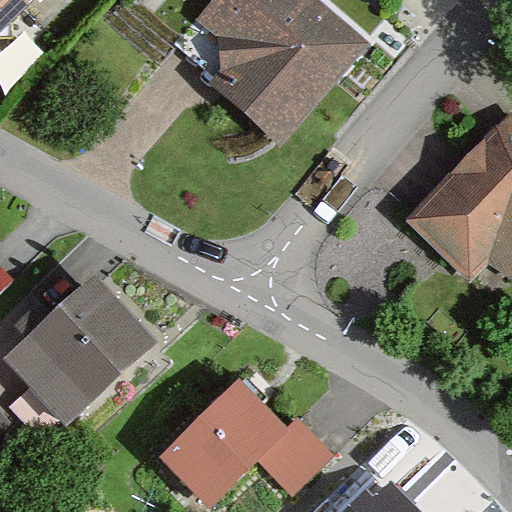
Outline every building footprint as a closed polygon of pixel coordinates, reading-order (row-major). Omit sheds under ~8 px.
[(0,0),(0,20),(16,5),(10,0),(0,0)] [(348,49),(291,0),(225,0),(208,21),(239,48),(241,66),(220,90),(273,137),(348,49)] [(511,138),(495,139),(413,225),(452,262),(466,248),(479,260),(511,259),(511,138)] [(81,404),(83,406),(142,351),(88,292),(47,330),(36,317),(17,334),(31,349),(9,369),(34,396),(18,410),(22,415),(8,428),(6,426),(0,431),(0,459),(12,472),(46,442),(42,437),(59,425),(81,404)] [(279,436),(265,421),(234,390),(167,457),(212,503),(254,462),(271,480),(309,442),(291,424),(279,436)] [(289,498),(327,461),(309,442),(271,480),(289,498)] [(367,511),(366,511),(360,505),(352,511),(409,511),(415,507),(394,486),(367,511)]
